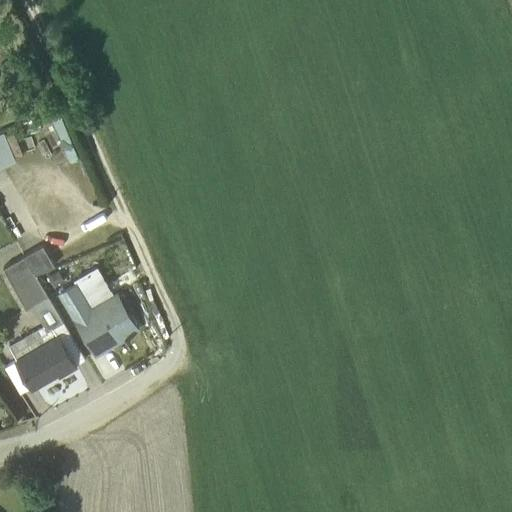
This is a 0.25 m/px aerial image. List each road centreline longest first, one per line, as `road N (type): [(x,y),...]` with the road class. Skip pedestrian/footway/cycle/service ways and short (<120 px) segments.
road 1 (track): [(150,277),(34,0)]
road 2 (residential): [(0,450),(73,424),(173,364),(178,350),(150,277)]
